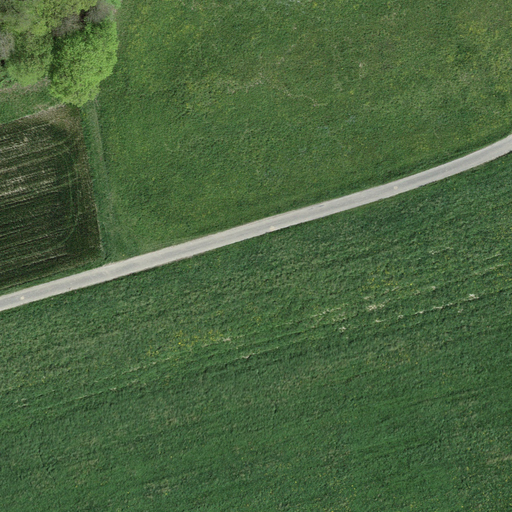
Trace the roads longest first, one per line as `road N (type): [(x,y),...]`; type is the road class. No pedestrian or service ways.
road 1 (track): [(0,305),(511,143)]
road 2 (track): [(78,0),(118,268)]
